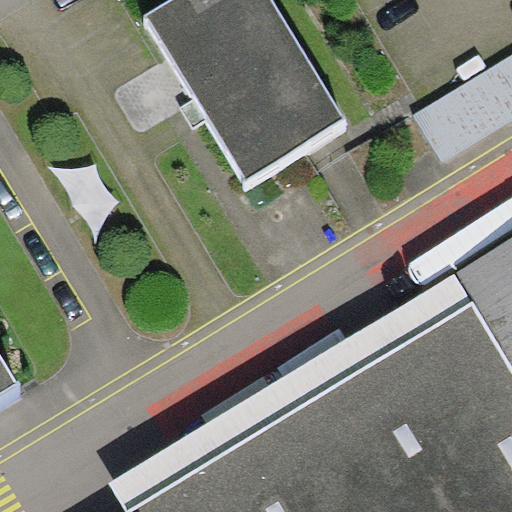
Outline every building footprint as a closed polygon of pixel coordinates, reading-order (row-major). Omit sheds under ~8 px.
[(267,0),(182,0),(145,23),(247,189),(346,128),(267,0)] [(511,58),(415,118),(443,163),(511,120),(511,58)] [(511,246),(454,281),(511,374),(511,246)] [(511,511),(511,374),(454,281),(110,486),(128,511),(511,511)] [(0,405),(18,395),(0,364),(0,405)]
